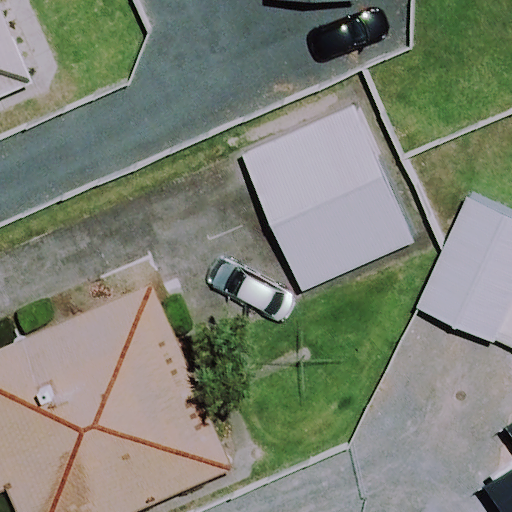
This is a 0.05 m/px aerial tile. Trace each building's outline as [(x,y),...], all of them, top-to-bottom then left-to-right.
[(0,1),(0,92),(33,78),(0,1)] [(414,240),(357,106),(249,152),(306,286),(414,240)] [(511,295),(511,218),(467,198),(418,307),(492,341),(511,295)] [(0,348),(0,499),(14,494),(20,511),(150,511),(238,479),(165,286),(0,348)] [(511,463),(491,477),(511,507),(511,463)]
